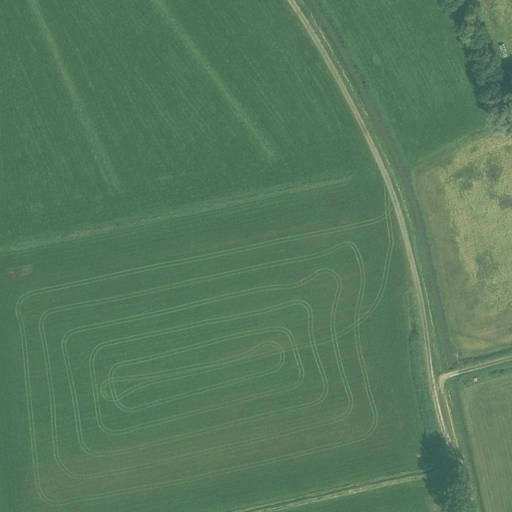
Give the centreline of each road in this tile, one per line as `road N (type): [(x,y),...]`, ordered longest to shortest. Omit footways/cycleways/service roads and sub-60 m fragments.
road 1 (track): [(304,507),(435,482),(445,469),(406,235),(324,55),(286,0)]
road 2 (track): [(470,511),(440,376),(511,357)]
